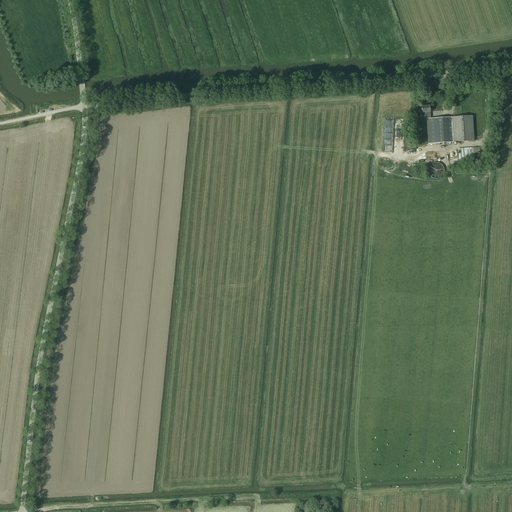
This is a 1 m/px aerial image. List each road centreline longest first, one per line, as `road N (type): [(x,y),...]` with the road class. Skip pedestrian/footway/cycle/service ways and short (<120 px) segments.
road 1 (unclassified): [(83,105),(421,79),(511,64)]
road 2 (unclassified): [(21,511),(83,105)]
road 3 (track): [(452,147),(373,153),(277,145),(280,107),(210,111),(211,95)]
road 4 (track): [(21,511),(257,497)]
